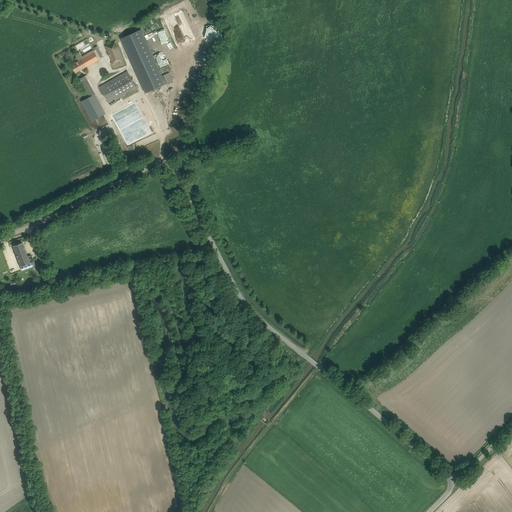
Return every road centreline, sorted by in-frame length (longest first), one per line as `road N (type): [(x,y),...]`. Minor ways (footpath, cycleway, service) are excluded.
road 1 (unclassified): [(0,237),(168,164),(250,309),(455,476)]
road 2 (track): [(210,511),(241,460),(318,366)]
